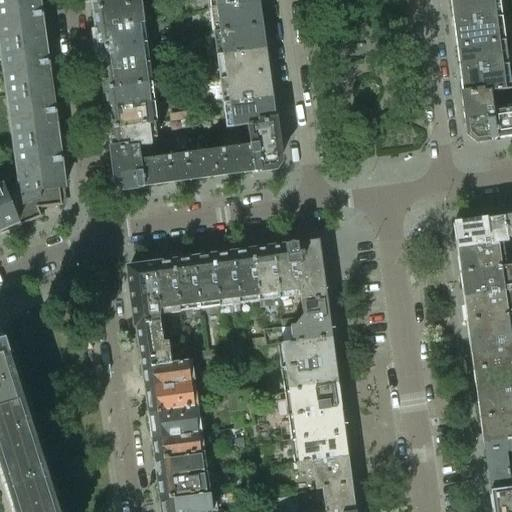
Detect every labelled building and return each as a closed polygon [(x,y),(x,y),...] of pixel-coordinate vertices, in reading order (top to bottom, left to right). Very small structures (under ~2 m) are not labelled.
[(37,0),(0,0),(0,40),(4,39),(6,48),(43,44),(37,0)] [(138,0),(90,0),(92,10),(139,4),(138,0)] [(174,13),(172,0),(166,0),(164,0),(167,20),(175,19),(174,13)] [(181,12),(179,0),(172,0),(174,13),(181,12)] [(256,1),(256,0),(206,0),(208,8),(256,1)] [(498,0),(451,0),(449,0),(452,24),(501,17),(498,0)] [(260,25),(256,1),(208,8),(211,32),(260,25)] [(139,4),(92,10),(95,29),(142,23),(139,4)] [(185,35),(181,12),(174,13),(175,19),(177,36),(185,35)] [(501,17),(452,24),(456,47),(504,40),(501,17)] [(177,36),(175,19),(167,20),(169,39),(177,38),(177,36)] [(144,43),(142,23),(95,29),(97,49),(144,43)] [(263,48),(260,25),(211,32),(214,55),(263,48)] [(188,58),(185,35),(177,36),(177,38),(180,58),(180,59),(188,58)] [(180,58),(177,38),(169,39),(172,59),(180,58)] [(504,40),(456,47),(459,71),(508,64),(504,40)] [(147,62),(144,43),(97,49),(100,69),(147,62)] [(50,93),(43,44),(6,48),(7,56),(2,57),(6,88),(12,88),(13,97),(50,93)] [(263,48),(214,55),(217,79),(266,72),(263,48)] [(183,78),(180,59),(180,58),(172,59),(175,79),(183,78)] [(191,82),(188,58),(180,59),(183,78),(183,83),(191,82)] [(147,62),(100,69),(103,89),(150,82),(147,62)] [(508,64),(459,71),(462,94),(490,90),(511,88),(508,64)] [(269,96),(266,72),(217,79),(220,103),(269,96)] [(183,83),(183,78),(175,79),(176,90),(184,89),(183,83)] [(150,82),(103,89),(105,108),(153,102),(150,82)] [(195,106),(191,82),(183,83),(184,89),(187,107),(195,106)] [(490,90),(462,94),(463,99),(461,101),(461,107),(464,109),(468,137),(469,137),(474,140),(474,141),(493,139),(490,111),(493,111),(490,90)] [(50,93),(13,97),(14,104),(8,105),(8,106),(13,137),(19,136),(20,145),(56,140),(50,93)] [(272,120),(269,96),(220,103),(224,127),(245,124),(272,120)] [(153,102),(105,108),(108,129),(153,123),(155,122),(153,102)] [(198,129),(195,106),(187,107),(188,113),(188,119),(190,130),(198,129)] [(511,108),(493,111),(490,111),(493,139),(511,136),(511,108)] [(188,119),(188,113),(171,115),(172,121),(179,120),(188,119)] [(190,130),(188,119),(179,120),(181,135),(190,134),(190,130)] [(278,163),(275,135),(277,132),(276,127),(273,125),(272,120),(245,124),(248,145),(251,172),(253,172),(253,173),(257,174),(260,171),(273,169),(273,168),(277,163),(278,163)] [(153,123),(108,129),(111,150),(137,146),(150,144),(150,138),(154,138),(153,123)] [(162,148),(187,144),(186,136),(160,139),(162,148)] [(63,189),(59,162),(56,140),(20,145),(21,152),(15,153),(20,185),(22,185),(21,193),(21,194),(29,193),(36,208),(63,205),(62,198),(59,199),(58,191),(63,191),(63,189)] [(248,145),(211,150),(214,177),(251,172),(248,145)] [(137,146),(111,150),(111,153),(109,156),(110,160),(113,163),(116,185),(117,185),(122,189),(122,190),(135,188),(136,189),(140,190),(143,187),(142,187),(139,160),(137,146)] [(211,150),(174,155),(177,182),(214,177),(211,150)] [(174,155),(139,160),(142,187),(143,187),(177,182),(174,155)] [(0,230),(16,224),(5,195),(2,187),(0,188),(0,230)] [(29,193),(21,194),(21,193),(5,195),(16,224),(17,226),(29,221),(40,217),(36,208),(29,193)] [(511,216),(500,218),(503,239),(504,239),(511,237),(511,216)] [(500,218),(453,224),(457,249),(500,243),(501,244),(505,243),(504,239),(503,239),(500,218)] [(316,243),(298,246),(298,244),(291,245),(298,296),(299,302),(323,299),(316,243)] [(500,243),(457,249),(460,273),(504,267),(501,244),(500,243)] [(284,246),(284,248),(270,250),(277,299),(298,296),(291,245),(284,246)] [(270,250),(250,252),(257,302),(277,299),(270,250)] [(250,252),(230,255),(237,305),(257,302),(250,252)] [(230,255),(211,258),(217,307),(237,305),(230,255)] [(211,258),(191,260),(198,310),(217,307),(211,258)] [(191,260),(171,263),(178,313),(198,310),(191,260)] [(171,263),(152,266),(158,315),(178,313),(171,263)] [(152,266),(141,267),(138,265),(133,266),(131,269),(127,269),(135,325),(157,322),(156,316),(158,315),(152,266)] [(511,289),(509,266),(504,267),(460,273),(463,298),(511,290),(511,289)] [(511,290),(463,298),(466,321),(511,314),(511,290)] [(325,314),(323,299),(299,302),(301,316),(293,326),(292,327),(288,328),(290,344),(331,339),(328,314),(325,314)] [(511,314),(466,321),(470,345),(511,339),(511,314)] [(281,327),(293,326),(292,319),(280,320),(281,327)] [(157,322),(135,325),(141,369),(168,365),(165,342),(160,343),(157,322)] [(0,456),(17,511),(52,511),(0,346),(0,341),(3,340),(1,331),(0,329),(0,456)] [(252,348),(265,346),(264,338),(251,340),(252,348)] [(331,339),(290,344),(276,346),(280,370),(334,363),(331,339)] [(511,339),(470,345),(473,369),(511,363),(511,339)] [(231,351),(244,350),(243,341),(230,343),(231,351)] [(194,360),(218,358),(218,350),(193,352),(194,360)] [(244,386),(241,361),(232,362),(235,388),(244,386)] [(189,362),(168,365),(141,369),(144,389),(192,382),(189,362)] [(334,363),(280,370),(283,394),(337,386),(334,363)] [(511,363),(473,369),(476,393),(511,388),(511,363)] [(192,382),(144,389),(147,414),(195,407),(192,382)] [(341,414),(337,386),(283,394),(287,421),(341,414)] [(511,388),(476,393),(480,417),(511,413),(511,388)] [(250,409),(247,391),(224,394),(227,413),(231,412),(240,411),(250,409)] [(199,433),(196,412),(195,407),(147,414),(151,440),(199,433)] [(242,428),(240,411),(231,412),(233,429),(242,428)] [(511,413),(480,417),(483,441),(511,437),(511,413)] [(341,414),(287,421),(290,443),(344,436),(341,414)] [(252,439),(250,423),(243,424),(244,439),(252,439)] [(244,447),(242,428),(233,429),(236,448),(244,447)] [(199,433),(151,440),(153,459),(201,453),(199,433)] [(344,436),(290,443),(293,465),(295,464),(347,457),(344,436)] [(511,437),(483,441),(490,492),(490,493),(511,490),(510,488),(505,453),(511,452),(511,437)] [(247,469),(244,447),(236,448),(238,470),(247,469)] [(201,453),(153,459),(156,479),(204,472),(201,453)] [(347,457),(295,464),(296,473),(303,472),(305,480),(312,479),(314,490),(319,489),(351,485),(347,457)] [(204,472),(156,479),(159,499),(207,493),(204,472)] [(251,502),(248,476),(241,477),(244,502),(251,502)] [(250,478),(254,506),(266,505),(265,497),(260,498),(258,477),(250,478)] [(354,511),(351,485),(319,489),(322,511),(354,511)] [(511,511),(511,487),(510,488),(511,490),(490,493),(490,492),(488,492),(490,511),(511,511)] [(209,511),(207,493),(159,499),(160,511),(209,511)]
